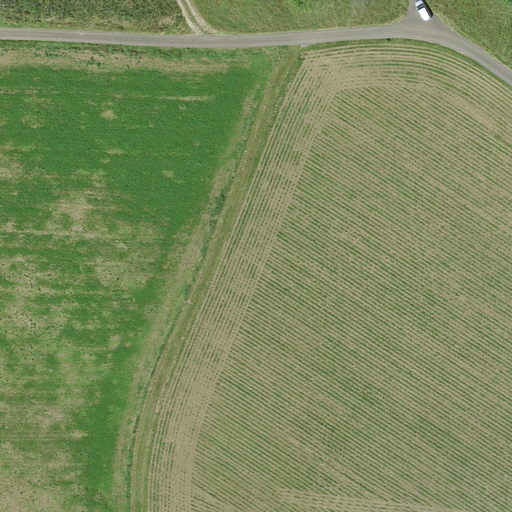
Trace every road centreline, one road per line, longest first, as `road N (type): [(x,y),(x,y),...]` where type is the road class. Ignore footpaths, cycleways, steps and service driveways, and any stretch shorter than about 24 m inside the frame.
road 1 (unclassified): [(0,37),(207,44),(428,32),(511,81)]
road 2 (track): [(138,511),(147,417),(213,262),(288,39)]
